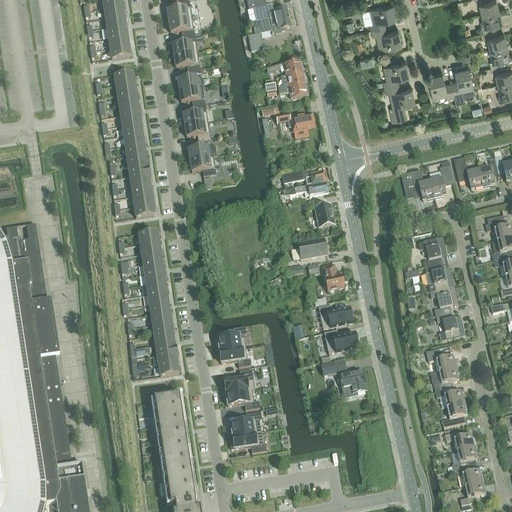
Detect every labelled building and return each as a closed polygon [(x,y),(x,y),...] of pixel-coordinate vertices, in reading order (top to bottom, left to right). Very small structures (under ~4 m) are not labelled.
[(121,0),(106,0),(103,1),(104,11),(122,8),(121,0)] [(265,0),(246,0),(249,11),(254,10),(257,24),(275,20),(274,16),(277,16),(276,11),(271,12),(270,7),(267,7),(265,0)] [(480,5),(482,16),(499,12),(496,0),(491,1),(490,0),(475,0),(477,5),(480,5)] [(169,24),(192,20),(189,3),(177,5),(178,11),(167,12),(169,24)] [(370,25),(372,31),(386,28),(384,22),(396,20),(393,5),(370,10),(373,24),(370,25)] [(106,21),(124,18),(122,8),(104,11),(106,21)] [(256,36),(248,38),(251,54),(264,51),(261,36),(272,33),(272,36),(273,35),(276,37),(281,36),(282,33),(283,33),(286,32),(285,30),(291,29),(289,18),(287,9),(276,11),(277,16),(274,16),(275,20),(257,24),(253,24),(256,36)] [(499,12),(482,16),(484,21),(480,22),(483,34),(498,30),(496,25),(502,23),(499,12)] [(106,21),(107,31),(125,28),(124,18),(106,21)] [(182,39),(195,37),(192,20),(169,24),(171,35),(181,33),(182,39)] [(109,41),(127,38),(125,28),(107,31),(109,41)] [(387,34),(386,28),(372,31),(373,38),(376,37),(380,51),(402,46),(399,31),(387,34)] [(490,50),(507,47),(504,35),(499,36),(498,30),(483,34),(485,40),(488,40),(490,50)] [(195,37),(182,39),(183,46),(172,47),(174,58),(197,55),(195,37)] [(127,38),(109,41),(110,51),(129,48),(127,38)] [(490,62),(491,69),(506,65),(504,59),(510,58),(507,47),(490,50),(493,62),(490,62)] [(112,62),(130,59),(129,48),(110,51),(112,62)] [(197,55),(174,58),(176,70),(186,68),(187,74),(200,72),(197,55)] [(383,82),(385,89),(399,85),(398,79),(409,77),(406,62),(384,67),(387,81),(383,82)] [(286,78),(303,74),(300,63),(284,67),(280,68),(280,72),(281,74),(285,73),(286,78)] [(496,74),(498,85),(511,82),(511,69),(507,71),(506,65),(491,69),(493,75),(496,74)] [(457,83),(451,84),(455,98),(456,105),(465,102),(463,93),(475,90),(469,68),(454,71),(457,83)] [(178,82),(180,93),(198,90),(198,91),(203,90),(200,72),(187,74),(188,80),(178,82)] [(281,79),(283,88),(284,88),(285,90),(289,89),(305,86),(303,74),(286,78),(281,79)] [(455,98),(451,84),(445,86),(443,74),(428,77),(433,100),(447,96),(448,100),(455,98)] [(114,78),(116,88),(134,85),(133,75),(114,78)] [(500,104),(506,102),(511,100),(511,82),(498,85),(501,97),(498,97),(500,104)] [(117,98),(136,95),(134,85),(116,88),(117,98)] [(400,91),(399,85),(385,89),(386,95),(390,94),(393,108),(390,109),(393,123),(407,120),(404,106),(415,103),(412,88),(400,91)] [(308,97),(305,86),(289,89),(291,101),(308,97)] [(200,101),(198,91),(198,90),(180,93),(181,104),(192,103),(193,109),(205,107),(204,101),(200,101)] [(119,108),(137,106),(136,95),(117,98),(119,108)] [(121,119),(139,116),(137,106),(119,108),(121,119)] [(183,117),(185,128),(208,124),(205,107),(193,109),(194,115),(183,117)] [(274,110),(262,112),(263,118),(275,116),(274,110)] [(295,138),(306,136),(306,132),(315,130),(312,115),(303,117),(304,120),(291,123),(289,115),(275,118),(277,126),(287,124),(289,130),(292,129),(293,134),(294,134),(295,138)] [(122,129),(140,126),(139,116),(121,119),(122,129)] [(208,124),(185,128),(187,139),(197,138),(198,144),(211,142),(208,124)] [(124,139),(142,136),(140,126),(122,129),(124,139)] [(125,149),(144,146),(142,136),(124,139),(125,149)] [(211,142),(198,144),(199,150),(188,152),(190,163),(209,160),(208,160),(207,149),(212,148),(211,142)] [(127,159),(145,156),(144,146),(125,149),(127,159)] [(128,169),(147,166),(145,156),(127,159),(128,169)] [(208,160),(209,160),(190,163),(192,174),(202,172),(203,179),(216,177),(213,159),(208,160)] [(496,160),(499,176),(505,174),(507,184),(511,182),(511,164),(504,166),(502,159),(496,160)] [(484,189),(480,172),(468,174),(465,160),(454,163),(459,185),(470,182),(472,192),(484,189)] [(480,172),(484,189),(496,187),(493,177),(499,176),(496,160),(489,161),(491,169),(480,172)] [(147,166),(128,169),(130,179),(148,176),(147,166)] [(435,201),(447,198),(445,188),(455,186),(451,168),(443,170),(440,170),(443,180),(431,183),(435,201)] [(306,181),(307,187),(327,183),(324,173),(308,176),(307,172),(282,177),(284,186),(306,181)] [(407,201),(416,199),(422,198),(424,203),(435,201),(431,183),(424,184),(422,172),(402,177),(407,201)] [(131,189),(150,187),(148,176),(130,179),(131,189)] [(204,181),(205,188),(212,187),(211,179),(204,181)] [(304,198),(310,198),(329,194),(327,183),(307,187),(289,191),(290,197),(296,196),(296,195),(303,194),(304,198)] [(131,189),(133,199),(151,197),(150,187),(131,189)] [(134,209),(153,207),(151,197),(133,199),(134,209)] [(315,210),(319,230),(334,227),(335,227),(335,226),(334,226),(333,218),(333,217),(332,215),(333,215),(332,215),(331,207),(331,206),(330,206),(330,207),(315,210)] [(134,209),(136,220),(154,217),(153,207),(134,209)] [(504,217),(496,219),(495,214),(484,217),(488,234),(495,232),(498,243),(511,239),(511,227),(506,229),(504,217)] [(89,511),(82,465),(72,467),(55,358),(59,357),(51,301),(47,302),(36,226),(24,228),(24,229),(26,228),(28,241),(18,243),(16,230),(18,230),(18,229),(6,231),(7,235),(7,237),(1,241),(0,239),(0,511),(41,511),(43,506),(56,504),(56,511),(89,511)] [(157,234),(139,236),(140,247),(159,244),(157,234)] [(494,263),(509,259),(508,254),(511,252),(511,239),(498,243),(500,255),(493,257),(494,263)] [(425,270),(441,266),(440,260),(447,258),(443,240),(420,245),(422,252),(427,251),(429,262),(424,263),(425,270)] [(324,241),(298,246),(301,261),(327,256),(324,241)] [(138,242),(126,244),(127,250),(140,247),(138,242)] [(142,257),(160,254),(159,244),(140,247),(142,257)] [(269,259),(268,252),(258,254),(259,261),(269,259)] [(142,257),(143,267),(162,264),(160,254),(142,257)] [(506,279),(511,277),(511,264),(511,265),(509,259),(494,263),(496,269),(503,267),(506,279)] [(145,277),(163,274),(162,264),(143,267),(145,277)] [(317,266),(307,268),(309,275),(319,273),(317,266)] [(442,272),(441,266),(425,270),(426,276),(429,287),(431,294),(454,289),(450,270),(442,272)] [(323,270),(328,294),(344,290),(341,277),(336,278),(334,267),(323,270)] [(303,268),(286,271),(287,277),(304,275),(303,268)] [(145,277),(146,287),(165,284),(163,274),(145,277)] [(511,277),(506,279),(508,290),(501,292),(502,298),(511,296),(511,277)] [(148,297),(166,295),(165,284),(146,287),(148,297)] [(436,318),(452,315),(451,309),(458,307),(454,289),(431,294),(432,301),(438,300),(440,311),(435,312),(436,318)] [(318,304),(328,302),(327,294),(316,296),(318,304)] [(149,308),(168,305),(166,295),(148,297),(149,308)] [(511,310),(511,304),(491,309),(493,315),(511,310)] [(151,318),(169,315),(168,305),(149,308),(151,318)] [(349,311),(333,315),(331,308),(319,311),(323,331),(352,325),(349,311)] [(169,315),(151,318),(153,328),(171,325),(169,315)] [(453,320),(452,315),(436,318),(438,324),(443,323),(446,334),(440,335),(442,343),(465,337),(461,319),(453,320)] [(171,325),(153,328),(154,338),(172,335),(171,325)] [(217,341),(219,353),(245,349),(244,337),(246,337),(245,329),(233,331),(234,338),(217,341)] [(338,340),(336,333),(324,335),(329,356),(357,350),(354,336),(338,340)] [(156,348),(174,345),(172,335),(154,338),(156,348)] [(157,358),(176,355),(174,345),(156,348),(157,358)] [(247,361),(245,349),(219,353),(221,365),(238,363),(239,370),(251,368),(250,361),(247,361)] [(454,358),(449,360),(446,349),(427,354),(429,365),(437,363),(440,374),(457,370),(454,358)] [(157,358),(159,368),(177,365),(176,355),(157,358)] [(177,365),(159,368),(160,379),(179,376),(177,365)] [(335,376),(333,365),(321,367),(324,379),(335,376)] [(460,382),(457,370),(440,374),(442,386),(434,387),(436,394),(452,390),(450,384),(460,382)] [(252,392),(255,392),(252,372),(239,374),(240,381),(221,384),(223,394),(225,394),(226,396),(252,392)] [(361,372),(339,377),(344,400),(357,397),(356,394),(366,392),(361,372)] [(436,394),(437,400),(440,399),(443,411),(448,410),(465,406),(462,393),(453,396),(452,390),(436,394)] [(252,392),(226,396),(228,408),(244,406),(245,413),(260,411),(259,403),(254,404),(252,392)] [(179,399),(154,402),(170,508),(174,507),(174,511),(199,511),(195,511),(194,504),(195,504),(179,399)] [(468,417),(465,406),(448,410),(450,421),(443,423),(444,429),(463,425),(462,419),(468,417)] [(230,426),(232,439),(261,434),(259,422),(262,422),(261,415),(246,417),(247,424),(230,426)] [(455,442),(458,453),(475,449),(472,437),(466,438),(465,432),(446,437),(447,443),(455,442)] [(261,434),(232,439),(233,441),(230,442),(231,452),(251,449),(252,456),(267,453),(266,446),(263,446),(261,434)] [(478,461),(475,449),(458,453),(460,464),(452,466),(454,472),(470,469),(468,463),(478,461)] [(463,477),(466,488),(483,484),(481,472),(471,475),(470,469),(454,472),(455,479),(463,477)] [(486,496),(483,484),(466,488),(468,500),(460,502),(462,508),(470,506),(478,504),(476,498),(486,496)]
